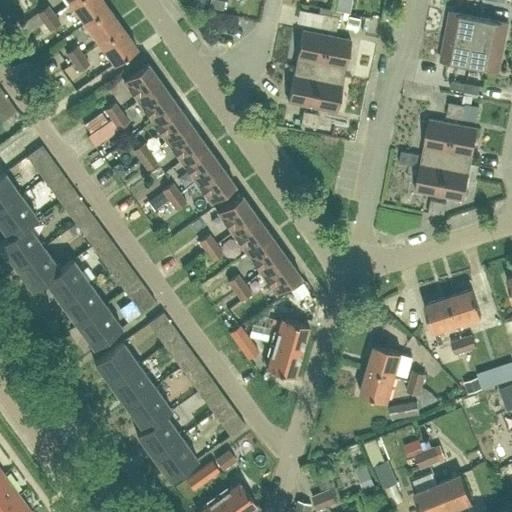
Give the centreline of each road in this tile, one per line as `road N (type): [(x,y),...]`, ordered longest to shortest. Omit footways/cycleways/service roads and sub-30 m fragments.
road 1 (residential): [(349,262),(414,0)]
road 2 (residential): [(273,511),(349,262)]
road 3 (residential): [(349,262),(324,250),(218,102)]
road 4 (unclassified): [(121,511),(0,344)]
road 5 (residential): [(349,262),(400,257),(511,220)]
